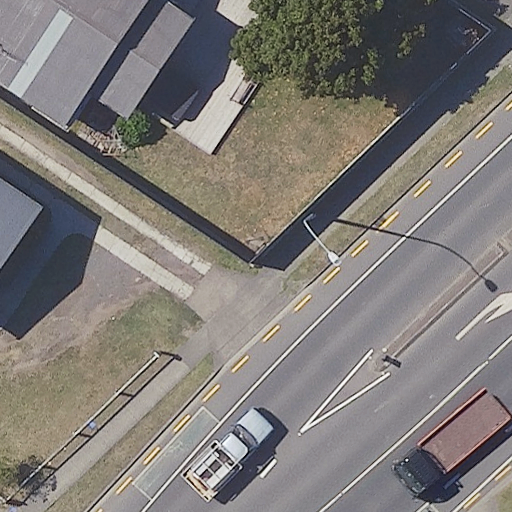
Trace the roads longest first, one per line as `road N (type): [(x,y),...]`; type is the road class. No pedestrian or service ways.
road 1 (secondary): [(216,511),(363,333),(511,192)]
road 2 (secondary): [(511,335),(320,511)]
